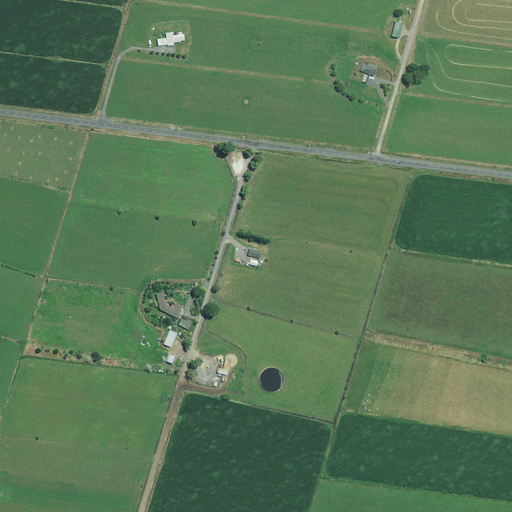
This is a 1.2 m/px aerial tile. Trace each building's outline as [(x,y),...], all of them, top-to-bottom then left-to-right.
[(402,22),(395,20),(391,36),(398,38),(402,22)] [(165,33),(166,38),(157,39),(158,46),(167,45),(167,46),(173,45),(173,43),(180,42),(180,41),(184,40),(183,34),(172,36),(171,33),(165,33)] [(363,64),(360,71),(374,76),(377,67),(370,63),(369,66),(363,64)] [(260,251),(246,248),(245,253),(248,253),(247,255),(259,258),(260,251)] [(165,304),(163,292),(156,294),(160,310),(177,318),(181,311),(179,311),(182,305),(175,301),(172,307),(165,304)] [(187,318),(182,315),(177,325),(188,330),(192,321),(187,319),(187,318)] [(176,333),(169,330),(163,344),(170,347),(176,333)] [(175,357),(169,355),(166,362),(172,364),(175,357)] [(224,358),(221,369),(217,368),(216,373),(226,375),(226,374),(230,359),(224,358)]
